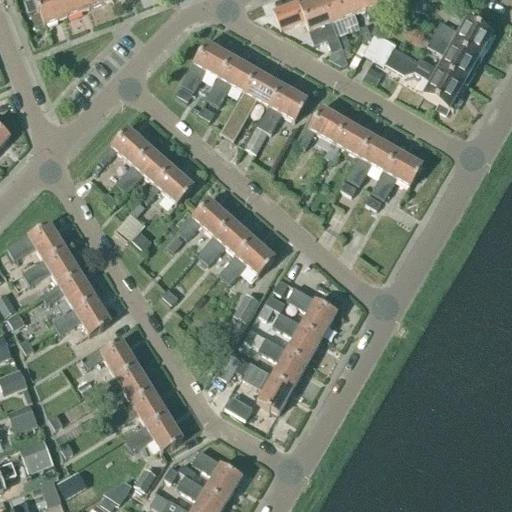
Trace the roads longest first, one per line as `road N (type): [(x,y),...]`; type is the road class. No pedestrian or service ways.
road 1 (residential): [(302,478),(194,407),(49,165)]
road 2 (residential): [(391,318),(215,177),(122,90)]
road 3 (residential): [(477,163),(208,14)]
road 4 (residential): [(302,478),(391,318)]
road 5 (residential): [(391,318),(477,163)]
road 6 (residential): [(49,165),(0,30)]
